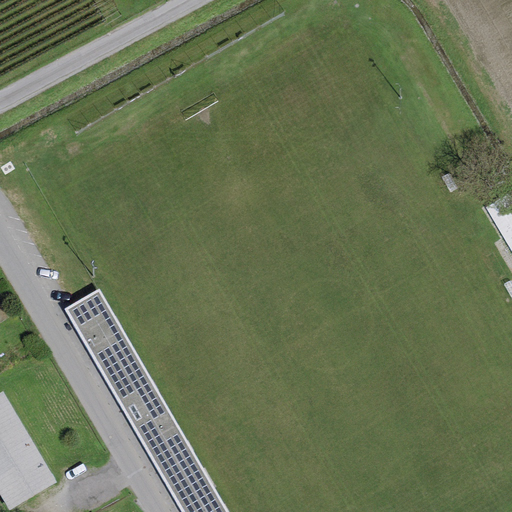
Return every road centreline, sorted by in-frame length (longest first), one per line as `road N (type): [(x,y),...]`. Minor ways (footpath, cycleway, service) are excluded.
road 1 (residential): [(157,511),(0,241)]
road 2 (residential): [(0,100),(189,0)]
